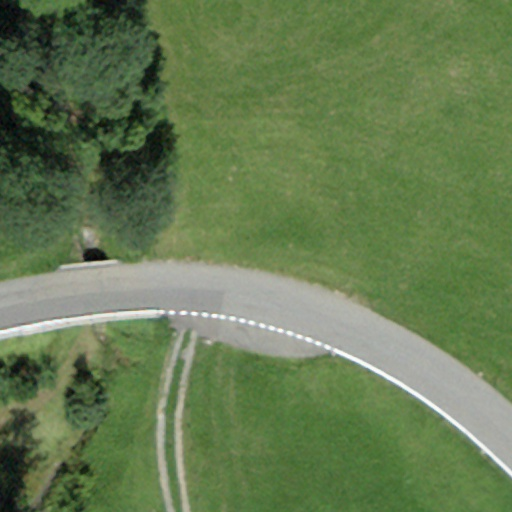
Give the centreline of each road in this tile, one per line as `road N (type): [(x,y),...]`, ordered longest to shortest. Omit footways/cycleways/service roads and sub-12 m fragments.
road 1 (primary): [(511,444),(417,367),(290,308),(168,288),(0,308)]
road 2 (track): [(179,511),(170,416),(197,290)]
